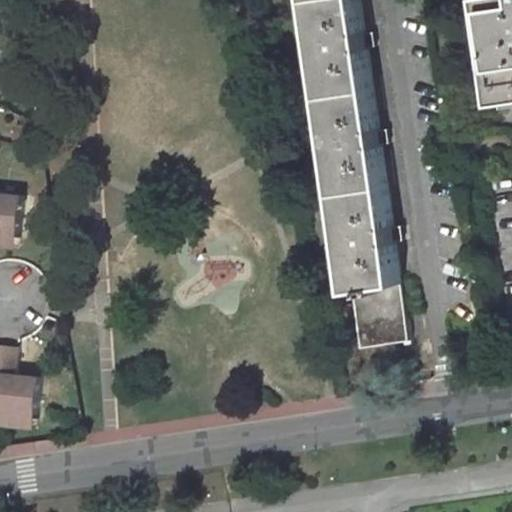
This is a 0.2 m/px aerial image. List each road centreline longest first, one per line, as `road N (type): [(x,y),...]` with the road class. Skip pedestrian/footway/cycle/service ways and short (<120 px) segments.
road 1 (unclassified): [(0,477),(449,407)]
road 2 (residential): [(449,407),(388,0)]
road 3 (residential): [(511,477),(361,499)]
